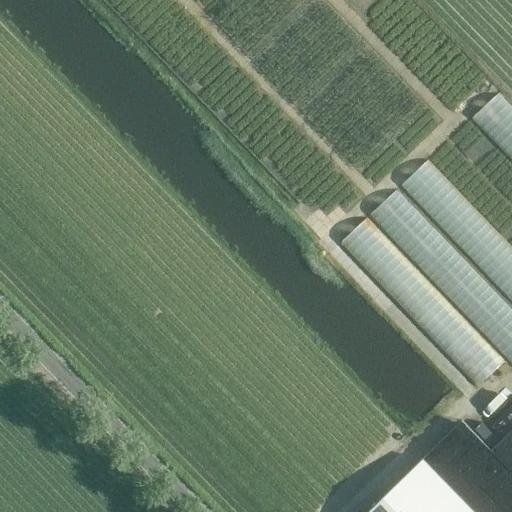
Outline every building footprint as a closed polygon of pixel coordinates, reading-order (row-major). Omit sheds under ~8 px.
[(511,157),(511,103),(499,90),(471,116),(511,157)] [(467,194),(511,241),(511,173),(511,174),(468,127),(453,141),(469,157),(456,170),(471,186),(475,182),(477,184),(467,194)] [(402,182),(511,299),(511,244),(429,156),(402,182)] [(511,308),(398,186),(371,212),(511,362),(511,308)] [(341,240),(478,384),(504,359),(367,215),(341,240)] [(435,448),(427,455),(440,470),(448,463),(435,448)] [(474,511),(422,458),(366,511),(474,511)]
